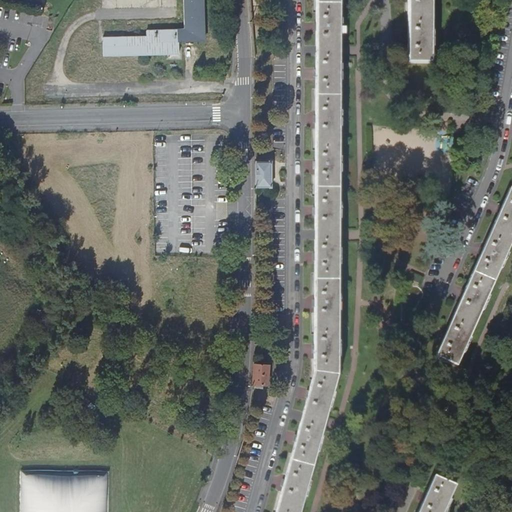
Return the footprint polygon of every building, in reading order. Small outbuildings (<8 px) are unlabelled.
[(104,39),(105,58),(182,55),(182,44),(209,43),(207,0),(184,0),(186,30),(149,31),(149,38),(104,39)] [(315,0),(316,27),(316,46),(342,45),(342,0),(315,0)] [(409,0),(409,37),(408,60),(434,60),(434,0),(409,0)] [(315,211),(315,230),(342,231),(342,56),(316,54),(315,73),(315,119),(315,164),(315,211)] [(252,162),(251,187),(267,187),(267,162),(252,162)] [(444,333),(435,354),(459,366),(511,245),(511,186),(500,210),(481,250),(462,294),(444,333)] [(307,396),(303,414),(328,421),(341,375),(341,239),(314,238),(314,256),(314,304),(315,348),(314,371),(307,396)] [(254,364),(253,384),(256,385),(256,389),(263,389),(263,385),(269,386),(270,365),(254,364)] [(275,511),(302,511),(325,430),(300,422),(295,439),(282,485),(275,511)] [(446,511),(459,484),(436,474),(425,497),(417,511),(446,511)]
